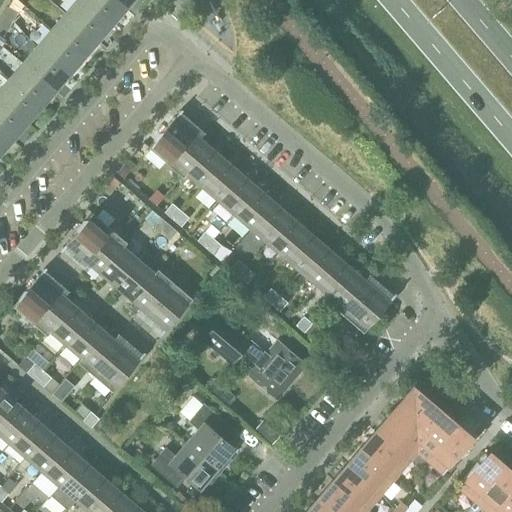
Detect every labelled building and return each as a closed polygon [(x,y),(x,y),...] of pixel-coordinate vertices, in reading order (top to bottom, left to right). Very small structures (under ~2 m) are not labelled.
[(96,41),(110,24),(82,0),(77,0),(66,14),(96,41)] [(115,0),(82,0),(110,24),(124,8),(115,0)] [(115,0),(124,8),(131,0),(115,0)] [(7,7),(2,16),(13,22),(18,13),(7,7)] [(66,14),(52,31),(82,57),(96,41),(66,14)] [(26,21),(19,15),(13,22),(20,28),(26,21)] [(0,27),(7,31),(13,22),(2,16),(0,20),(0,27)] [(52,31),(38,47),(68,74),(82,57),(52,31)] [(54,90),(68,74),(38,47),(23,64),(54,90)] [(23,64),(9,80),(40,107),(54,90),(23,64)] [(9,80),(0,90),(0,101),(25,123),(40,107),(9,80)] [(0,101),(0,129),(12,139),(25,123),(0,101)] [(148,147),(165,162),(191,132),(174,117),(148,147)] [(0,152),(12,139),(0,129),(0,152)] [(207,146),(191,132),(165,162),(182,177),(185,173),(184,172),(207,146)] [(185,173),(201,186),(224,160),(207,146),(184,172),(185,173)] [(240,174),(224,160),(201,186),(217,200),(240,174)] [(125,163),(117,172),(123,177),(131,168),(125,163)] [(217,200),(234,215),(256,188),(240,174),(217,200)] [(105,186),(111,192),(119,182),(113,177),(105,186)] [(273,202),(256,188),(234,215),(250,229),(273,202)] [(250,229),(267,243),(290,217),(273,202),(250,229)] [(164,212),(172,219),(180,211),(172,203),(164,212)] [(188,218),(180,211),(172,219),(180,227),(188,218)] [(92,212),(64,244),(81,259),(109,227),(92,212)] [(152,226),(160,233),(168,224),(160,217),(152,226)] [(306,231),(290,217),(267,243),(283,257),(306,231)] [(177,231),(168,224),(160,233),(169,241),(177,231)] [(126,242),(109,227),(81,259),(98,273),(122,245),(123,246),(126,242)] [(196,240),(203,246),(211,238),(204,231),(196,240)] [(283,257),(299,271),(322,245),(306,231),(283,257)] [(221,246),(211,238),(203,246),(213,255),(221,246)] [(138,259),(123,246),(122,245),(98,273),(114,287),(138,259)] [(339,259),(322,245),(299,271),(316,286),(339,259)] [(145,251),(138,259),(114,287),(131,301),(155,273),(153,272),(157,268),(158,269),(162,265),(145,251)] [(339,259),(316,286),(331,299),(332,300),(355,273),(339,259)] [(230,269),(238,275),(246,267),(238,260),(230,269)] [(224,272),(216,265),(208,274),(217,281),(224,272)] [(254,274),(246,267),(238,275),(247,283),(254,274)] [(157,268),(153,272),(155,273),(131,301),(147,315),(174,283),(158,269),(157,268)] [(12,305),(29,320),(56,288),(39,273),(12,305)] [(371,287),(355,273),(332,300),(331,299),(328,302),(346,317),(371,287)] [(191,298),(174,283),(147,315),(164,330),(191,298)] [(388,302),(371,287),(346,317),(362,331),(388,302)] [(46,334),(49,331),(49,330),(73,302),(56,288),(29,320),(46,334)] [(263,297),(271,304),(279,295),(270,288),(263,297)] [(287,303),(279,295),(271,304),(280,312),(287,303)] [(49,330),(49,331),(65,345),(89,316),(73,302),(49,330)] [(65,345),(80,358),(81,359),(106,330),(89,316),(65,345)] [(250,340),(251,339),(222,316),(202,340),(231,363),(240,352),(255,365),(247,375),(276,400),(306,365),(277,340),(266,353),(250,340)] [(311,324),(303,316),(295,325),(304,332),(305,332),(311,324)] [(314,321),(311,324),(305,332),(313,339),(322,329),(314,321)] [(77,361),(94,376),(122,345),(106,330),(81,359),(80,358),(77,361)] [(139,359),(122,345),(94,376),(111,391),(139,359)] [(343,366),(350,357),(344,352),(336,361),(343,366)] [(26,372),(34,380),(42,370),(34,363),(26,372)] [(42,370),(34,380),(43,387),(51,378),(42,370)] [(59,384),(68,392),(74,386),(64,378),(59,384)] [(410,460),(416,452),(412,389),(402,399),(403,400),(393,412),(392,411),(391,411),(390,411),(388,411),(387,411),(386,412),(385,413),(385,415),(385,416),(385,417),(386,418),(387,419),(377,431),(385,438),(410,460)] [(425,459),(446,433),(453,425),(441,415),(442,414),(442,413),(442,412),(442,410),(442,409),(441,408),(440,408),(438,407),(437,407),(436,407),(435,408),(434,409),(422,399),(423,398),(412,389),(416,452),(421,456),(425,459)] [(0,420),(15,403),(0,390),(0,420)] [(197,429),(185,442),(220,471),(230,459),(227,457),(234,448),(216,433),(226,422),(203,403),(202,404),(192,396),(179,411),(189,420),(187,421),(197,429)] [(31,417),(15,403),(0,420),(0,436),(8,444),(31,417)] [(74,411),(83,419),(90,411),(81,403),(74,411)] [(98,419),(90,411),(82,420),(90,428),(98,419)] [(47,431),(31,417),(8,444),(25,458),(47,431)] [(279,436),(263,421),(254,430),(271,445),(279,436)] [(425,459),(424,460),(441,475),(470,440),(453,425),(446,433),(425,459)] [(41,472),(64,445),(47,431),(25,458),(41,472)] [(395,477),(410,460),(385,438),(377,431),(362,448),(395,477)] [(220,471),(185,442),(174,455),(165,447),(150,465),(173,484),(182,474),(199,489),(206,481),(210,483),(220,471)] [(80,459),(64,445),(41,472),(57,486),(80,459)] [(362,448),(347,465),(381,494),(395,477),(362,448)] [(410,460),(414,464),(421,456),(416,452),(410,460)] [(456,486),(473,501),(502,467),(485,452),(456,486)] [(418,467),(424,460),(425,459),(421,456),(414,464),(418,467)] [(97,474),(80,459),(57,486),(50,495),(66,509),(74,500),(97,474)] [(347,465),(333,481),(367,510),(381,494),(347,465)] [(473,501),(485,511),(491,511),(511,487),(511,475),(502,467),(473,501)] [(74,500),(88,511),(92,511),(113,488),(97,474),(74,500)] [(335,511),(365,511),(367,510),(333,481),(319,498),(335,511)] [(8,493),(0,486),(0,501),(1,502),(8,493)] [(511,511),(511,487),(491,511),(511,511)] [(121,511),(130,502),(113,488),(92,511),(121,511)] [(176,491),(171,497),(180,505),(185,499),(176,491)] [(335,511),(319,498),(307,511),(335,511)] [(415,511),(422,505),(414,499),(402,511),(415,511)] [(400,501),(394,509),(397,511),(402,511),(407,507),(400,501)] [(141,511),(130,502),(121,511),(141,511)]
